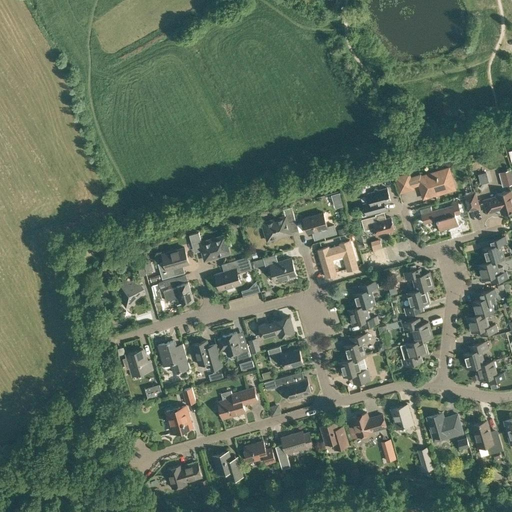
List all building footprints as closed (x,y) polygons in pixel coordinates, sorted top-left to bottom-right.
[(455,188),(449,167),(422,175),(421,173),(411,176),(410,171),(394,176),(400,193),(415,189),(414,186),(420,185),(424,198),(455,188)] [(505,186),(511,183),(511,170),(511,169),(501,172),(505,186)] [(481,183),(489,181),(486,172),(478,174),(481,183)] [(380,189),(375,187),(370,197),(371,201),(364,203),(365,207),(363,208),(361,211),(362,216),(366,215),(387,210),(385,202),(391,200),(387,187),(380,189)] [(502,213),(511,210),(511,192),(511,190),(496,194),(497,196),(484,199),(487,212),(497,210),(499,211),(501,210),(502,213)] [(468,211),(480,208),(476,191),(463,195),(468,211)] [(462,213),(458,200),(452,202),(453,205),(432,211),(431,206),(420,209),(422,214),(424,222),(437,219),(440,229),(459,224),(456,214),(462,213)] [(267,240),(291,233),(291,231),(298,229),(292,206),(284,208),(285,215),(262,222),(267,240)] [(358,210),(352,213),(355,219),(361,216),(358,210)] [(327,226),(323,212),(303,218),(308,232),(313,231),(315,240),(337,233),(335,224),(327,226)] [(377,220),(376,215),(361,219),(364,230),(375,227),(377,234),(382,239),(389,237),(390,230),(394,229),(391,217),(377,220)] [(192,243),(201,240),(199,232),(189,235),(192,243)] [(360,248),(365,247),(363,238),(362,234),(356,235),(360,248)] [(496,259),(496,260),(504,257),(501,244),(508,242),(506,234),(488,240),(490,246),(483,248),(487,261),(487,262),(496,259)] [(200,242),(202,250),(205,260),(230,253),(224,235),(200,242)] [(326,276),(337,273),(333,259),(343,256),(347,270),(358,267),(350,239),(339,243),(339,245),(330,247),(329,245),(318,249),(326,276)] [(373,249),(382,246),(380,240),(371,242),(373,249)] [(163,278),(185,272),(183,264),(189,263),(185,247),(162,253),(164,261),(158,263),(163,278)] [(118,263),(129,260),(127,253),(116,257),(118,263)] [(278,261),(276,254),(263,257),(265,265),(270,264),(275,281),(288,278),(288,279),(297,276),(292,257),(278,261)] [(220,289),(241,283),(238,272),(252,268),(249,255),(222,263),(224,271),(215,273),(220,289)] [(499,272),(496,260),(496,259),(487,262),(487,261),(478,264),(482,278),(489,276),(491,283),(509,277),(507,270),(499,272)] [(141,276),(147,274),(143,261),(137,263),(141,276)] [(426,287),(426,288),(434,285),(430,271),(423,273),(421,267),(403,272),(405,279),(413,277),(416,289),(417,290),(426,287)] [(160,288),(188,280),(186,274),(159,282),(160,288)] [(366,304),(367,305),(375,302),(371,289),(379,287),(377,279),(359,285),(360,291),(353,293),(357,306),(358,307),(366,304)] [(134,305),(143,296),(139,283),(126,280),(117,289),(120,302),(134,305)] [(193,300),(188,282),(176,285),(177,287),(164,291),(166,300),(180,296),(182,303),(193,300)] [(429,301),(426,288),(426,287),(417,290),(416,289),(408,292),(412,305),(404,307),(406,315),(424,309),(422,303),(429,301)] [(485,312),(486,313),(494,310),(490,297),(498,295),(496,288),(478,293),(479,299),(472,301),(476,314),(476,315),(485,312)] [(370,317),(367,305),(366,304),(358,307),(357,306),(349,309),(353,323),(360,321),(361,327),(380,322),(378,315),(370,317)] [(489,325),(486,313),(485,312),(476,315),(476,314),(467,317),(472,331),(479,329),(480,335),(499,330),(497,323),(489,325)] [(295,331),(290,316),(275,320),(268,322),(268,321),(258,324),(262,339),(279,334),(280,335),(295,331)] [(424,338),(433,336),(429,321),(422,323),(420,317),(402,322),(404,329),(412,327),(412,329),(406,331),(409,341),(415,340),(424,338)] [(379,326),(381,334),(388,333),(386,325),(379,326)] [(239,341),(237,331),(222,335),(223,337),(217,338),(220,350),(226,348),(228,354),(237,352),(238,359),(251,355),(246,339),(239,341)] [(362,355),(363,356),(366,355),(362,341),(370,339),(373,338),(371,332),(368,332),(350,337),(351,343),(344,345),(348,359),(362,355)] [(428,352),(424,338),(415,340),(409,341),(406,342),(407,343),(401,344),(404,357),(401,358),(403,367),(423,361),(421,354),(428,352)] [(177,345),(176,339),(174,340),(158,344),(164,365),(171,363),(174,373),(190,368),(183,343),(177,345)] [(385,349),(392,347),(389,339),(383,341),(385,349)] [(209,344),(207,340),(193,344),(193,343),(190,344),(190,346),(193,345),(199,364),(206,362),(207,368),(212,367),(213,369),(221,367),(221,364),(222,364),(216,342),(209,344)] [(485,362),(482,349),(489,347),(487,340),(469,345),(471,351),(464,353),(468,368),(476,365),(485,362)] [(282,353),(280,345),(268,349),(271,361),(283,358),(286,367),(303,362),(299,348),(282,353)] [(131,368),(133,375),(153,369),(150,360),(147,361),(144,348),(127,353),(128,358),(124,359),(128,369),(131,368)] [(366,368),(363,356),(362,355),(348,359),(340,361),(344,376),(351,374),(354,384),(372,379),(369,368),(366,368)] [(476,365),(478,372),(475,373),(477,378),(478,379),(480,378),(480,379),(487,377),(489,383),(507,378),(505,371),(497,373),(494,359),(485,362),(476,365)] [(269,380),(277,377),(275,370),(267,373),(269,380)] [(293,381),(291,374),(274,379),(277,386),(284,384),(288,399),(312,393),(308,377),(293,381)] [(186,404),(196,401),(192,386),(182,389),(186,404)] [(223,418),(246,411),(244,404),(258,400),(254,387),(232,393),(233,397),(218,401),(223,418)] [(397,428),(414,423),(408,403),(391,408),(397,428)] [(193,426),(186,405),(167,411),(169,418),(170,418),(174,432),(193,426)] [(368,417),(367,412),(352,416),(358,436),(373,431),(388,427),(383,412),(368,417)] [(444,418),(442,412),(428,416),(435,440),(463,432),(458,414),(444,418)] [(490,430),(487,419),(473,424),(477,437),(475,438),(478,447),(487,445),(490,453),(504,449),(497,428),(490,430)] [(337,426),(336,421),(321,425),(326,443),(332,441),(334,449),(350,445),(344,424),(337,426)] [(314,445),(310,430),(303,432),(303,430),(281,437),(283,443),(276,445),(282,468),(290,466),(287,453),(314,445)] [(460,449),(470,446),(467,437),(458,439),(460,449)] [(266,448),(264,440),(244,445),(249,461),(264,457),(266,464),(276,461),(272,447),(266,448)] [(421,472),(434,468),(427,446),(418,449),(422,464),(419,464),(421,472)] [(231,458),(228,450),(214,454),(219,473),(226,471),(228,480),(244,475),(239,455),(231,458)] [(202,476),(198,462),(182,466),(181,464),(167,468),(172,487),(187,483),(186,480),(202,476)] [(358,467),(349,469),(352,477),(361,475),(358,467)] [(204,497),(211,495),(207,478),(200,480),(204,497)]
